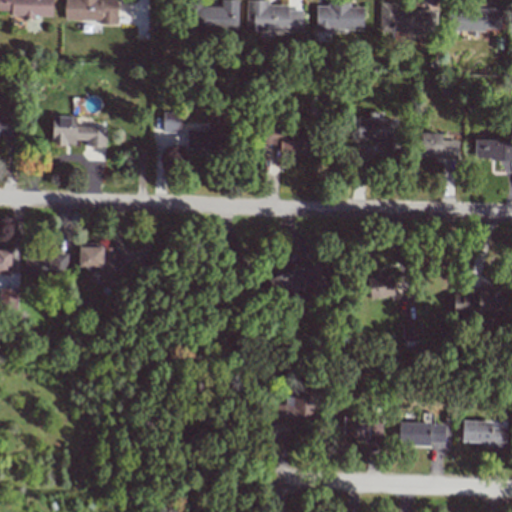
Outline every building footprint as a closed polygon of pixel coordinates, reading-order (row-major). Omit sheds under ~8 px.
[(52,0),(0,0),(0,11),(10,12),(10,16),(33,17),(33,16),(52,16),(52,0)] [(63,0),(63,21),(117,22),(117,0),(63,0)] [(236,31),(237,0),(220,0),(220,6),(190,5),(189,30),(236,31)] [(301,10),(287,10),(287,5),(267,5),(266,0),(246,0),(245,30),(300,32),(301,10)] [(396,3),(379,2),(378,32),(435,34),(435,10),(396,9),(396,3)] [(362,7),(348,7),(348,4),(314,4),(314,30),(362,30),(362,7)] [(503,31),(503,9),(450,8),(449,30),(503,31)] [(183,131),(182,110),(161,111),(162,132),(183,131)] [(105,147),(106,127),(76,126),(76,117),(51,117),(51,145),(75,145),(75,140),(86,140),(86,146),(105,147)] [(398,119),(357,118),(357,140),(384,140),(384,154),(397,155),(398,119)] [(0,135),(12,136),(12,121),(0,120),(0,135)] [(185,129),(185,150),(228,151),(229,130),(185,129)] [(264,144),(279,144),(279,154),(309,154),(308,129),(263,129),(264,144)] [(457,141),(440,141),(441,133),(419,133),(419,157),(457,158),(457,141)] [(511,139),(474,139),(473,159),(511,160),(511,139)] [(115,248),(100,248),(100,244),(78,243),(77,267),(99,267),(99,278),(114,278),(115,248)] [(0,274),(10,275),(10,251),(0,250),(0,274)] [(66,255),(24,254),(24,277),(66,278),(66,255)] [(269,279),(278,303),(331,284),(322,260),(269,279)] [(392,274),(367,276),(368,298),(400,296),(399,282),(393,282),(392,274)] [(453,293),(452,314),(503,316),(504,287),(479,286),(478,293),(453,293)] [(0,309),(16,310),(17,290),(0,288),(0,309)] [(400,325),(403,342),(422,339),(419,322),(400,325)] [(292,405),(271,404),(270,423),(314,424),(315,388),(293,388),(292,405)] [(380,439),(381,418),(342,416),(342,438),(380,439)] [(506,428),(490,428),(491,422),(461,421),(460,443),(505,445),(506,428)] [(397,445),(429,445),(429,442),(443,443),(443,424),(398,423),(397,445)]
